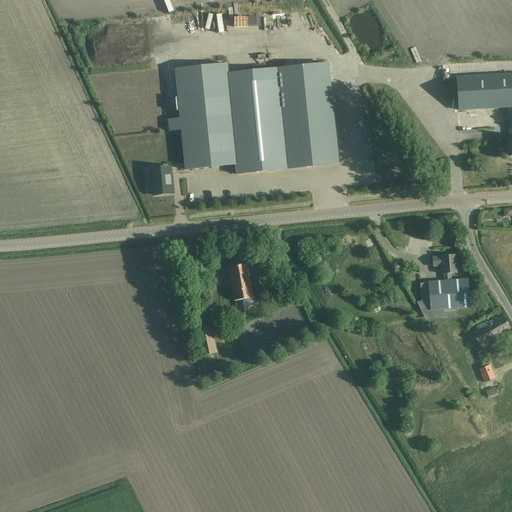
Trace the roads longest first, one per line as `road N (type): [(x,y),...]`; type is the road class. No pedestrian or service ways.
road 1 (tertiary): [(0,246),(466,203)]
road 2 (unclassified): [(511,321),(479,272),(466,203)]
